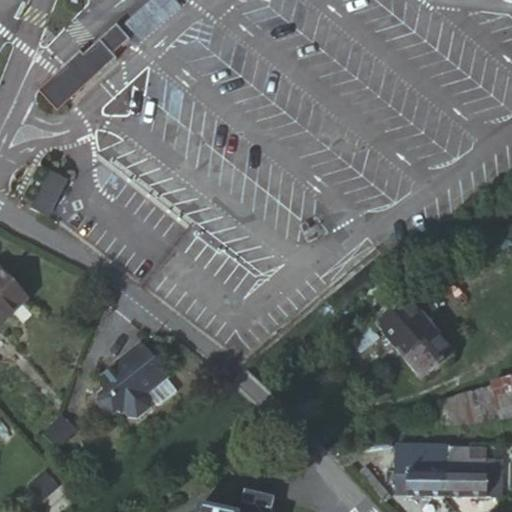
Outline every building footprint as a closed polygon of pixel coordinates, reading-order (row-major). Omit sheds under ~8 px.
[(190,0),(158,0),(131,27),(148,45),(193,2),(190,0)] [(83,57),(62,78),(66,81),(60,87),(73,100),(99,76),(102,79),(119,64),(117,61),(133,45),(118,30),(87,60),(83,57)] [(66,81),(62,78),(41,98),(60,118),(102,79),(99,76),(73,100),(60,87),(66,81)] [(37,209),(53,217),(71,181),(54,173),(37,209)] [(483,275),(511,254),(511,251),(505,244),(475,263),(483,275)] [(0,328),(24,300),(0,278),(0,328)] [(85,283),(77,293),(96,306),(103,295),(85,283)] [(409,300),(370,333),(374,337),(357,352),(368,365),(385,350),(380,345),(386,340),(384,338),(415,306),(409,300)] [(384,338),(386,340),(435,387),(467,354),(416,306),(415,306),(384,338)] [(122,370),(105,385),(104,394),(108,397),(102,402),(101,410),(110,420),(118,421),(123,416),(127,420),(129,418),(134,424),(142,425),(155,413),(155,404),(151,399),(170,384),(171,383),(142,350),(129,361),(131,363),(122,370)] [(129,361),(121,369),(122,370),(131,363),(129,361)] [(511,372),(445,385),(453,426),(511,415),(511,372)] [(170,384),(151,399),(155,404),(162,412),(180,396),(170,384)] [(82,437),(67,425),(51,444),(65,456),(82,437)] [(455,455),(407,455),(406,455),(406,483),(418,483),(419,467),(455,466),(455,455)] [(474,455),(455,455),(455,466),(473,466),(474,455)] [(455,483),(455,466),(419,467),(418,483),(455,483)] [(473,466),(455,466),(455,483),(496,482),(496,467),(473,466)] [(496,482),(507,483),(508,467),(496,467),(496,482)] [(50,480),(36,492),(49,507),(63,494),(50,480)] [(455,483),(455,503),(496,504),(496,482),(455,483)] [(496,482),(496,504),(507,504),(507,483),(496,482)] [(407,504),(418,504),(418,483),(406,483),(407,504)] [(418,504),(455,503),(455,483),(418,483),(418,504)] [(281,511),(283,507),(254,500),(251,511),(281,511)]
